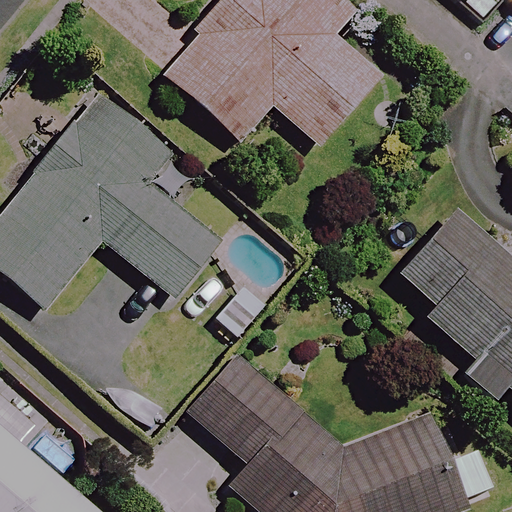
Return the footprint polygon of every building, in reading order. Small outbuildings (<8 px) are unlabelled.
[(352,14),(334,0),(229,0),(160,84),(238,148),(267,114),(316,154),(375,82),(327,43),(352,14)] [(511,0),(507,0),(503,5),(511,13),(511,0)] [(187,171),(101,102),(0,226),(0,283),(42,317),(98,248),(169,305),(214,249),(159,205),(187,171)] [(511,268),(508,273),(452,223),(396,285),(434,320),(426,329),(471,370),(462,381),(488,405),(498,394),(511,406),(511,268)] [(267,311),(242,291),(214,325),(239,345),(267,311)] [(340,459),(234,364),(184,420),(244,475),(227,494),(246,511),(472,511),(476,511),(435,420),(340,459)] [(0,394),(1,393),(0,391),(0,511),(86,511),(19,452),(35,434),(0,402),(0,394)]
